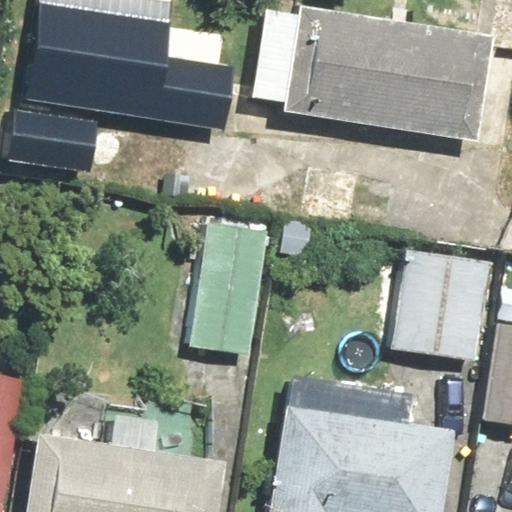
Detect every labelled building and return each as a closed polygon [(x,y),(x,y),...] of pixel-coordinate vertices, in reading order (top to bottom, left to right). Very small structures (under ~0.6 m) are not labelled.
[(463,28),(241,1),(228,105),(450,132),(463,28)] [(25,2),(11,102),(208,130),(217,63),(153,54),(157,20),(25,2)] [(246,212),(187,205),(168,347),(228,355),(246,212)] [(472,254),(352,238),(347,277),(378,281),(369,352),(458,363),(472,254)] [(510,287),(476,283),(460,420),(511,426),(511,308),(508,308),(510,287)] [(388,383),(262,368),(243,511),(415,511),(426,427),(383,421),(388,383)] [(24,428),(15,511),(202,511),(209,453),(146,446),(151,395),(98,390),(93,436),(24,428)]
